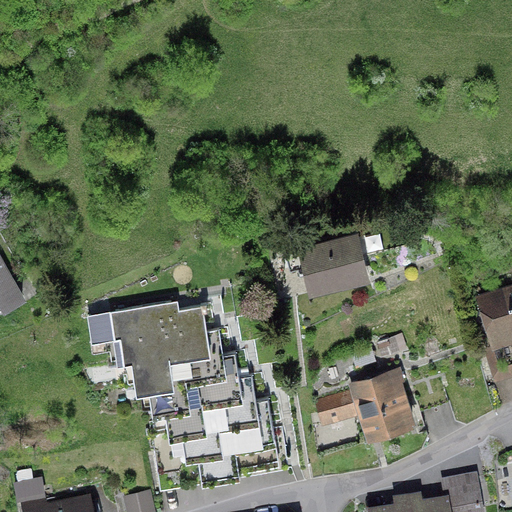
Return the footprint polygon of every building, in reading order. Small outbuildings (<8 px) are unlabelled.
[(295,266),(295,265),(303,263),(310,290),(361,278),(352,239),(283,255),(287,268),(295,266)] [(0,309),(20,299),(6,275),(17,269),(10,257),(0,262),(0,309)] [(511,367),(511,289),(480,300),(491,336),(482,338),(492,373),(511,367)] [(149,434),(156,479),(276,459),(275,454),(284,452),(283,448),(280,426),(271,428),(266,397),(253,399),(249,374),(237,376),(233,351),(221,353),(216,328),(204,330),(201,311),(205,310),(203,304),(199,305),(199,306),(170,311),(169,302),(114,311),(122,362),(134,360),(139,385),(151,383),(155,408),(167,406),(171,430),(149,434)] [(381,353),(395,349),(391,337),(377,342),(381,353)] [(341,375),(354,371),(348,354),(335,358),(341,375)] [(405,420),(410,418),(398,381),(400,380),(397,371),(352,385),(353,388),(313,400),(320,424),(323,423),(322,421),(356,411),(355,408),(359,407),(368,435),(406,423),(405,420)] [(419,508),(418,499),(405,501),(406,511),(478,511),(473,478),(441,484),(444,504),(419,508)] [(126,511),(151,511),(146,491),(123,497),(126,511)] [(88,511),(87,502),(44,511),(40,497),(20,502),(21,511),(88,511)] [(406,511),(405,501),(392,503),(393,511),(406,511)]
